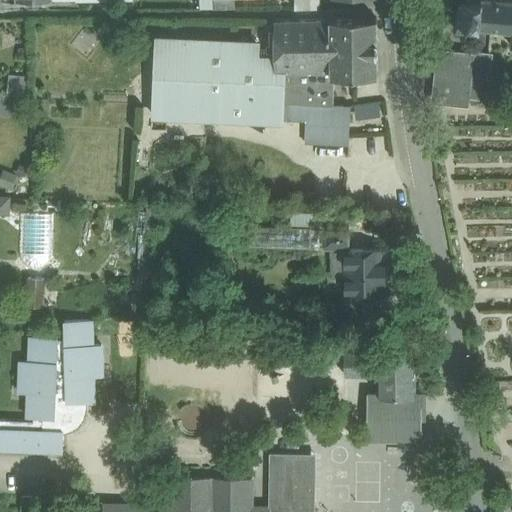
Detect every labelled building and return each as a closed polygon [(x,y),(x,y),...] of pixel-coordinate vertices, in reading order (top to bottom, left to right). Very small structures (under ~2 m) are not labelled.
[(214,0),(215,9),(235,8),(233,0),(214,0)] [(317,0),(294,0),(295,8),(317,8),(317,0)] [(511,0),(461,0),(459,20),(479,22),(476,27),(481,30),(484,27),(496,28),(496,32),(500,32),(501,29),(511,29),(511,37),(511,40),(509,42),(511,46),(511,45),(511,0)] [(377,18),(331,19),(331,20),(332,70),(332,76),(333,76),(378,76),(377,18)] [(276,71),(332,70),(331,20),(275,21),(276,60),(276,71)] [(276,71),(276,60),(259,60),(260,46),(155,42),(154,61),(152,112),(209,115),(209,122),(222,122),(222,116),(315,120),(342,121),(344,105),(333,104),(333,76),(332,76),(332,70),(276,71)] [(472,53),(440,50),(434,101),(467,104),(468,96),(486,98),(491,55),(472,53)] [(342,121),(315,120),(313,145),(348,147),(349,121),(342,121)] [(8,198),(0,197),(0,212),(8,213),(8,198)] [(318,213),(292,211),(291,227),(317,228),(318,213)] [(21,212),(21,264),(50,264),(51,212),(21,212)] [(349,249),(349,228),(325,228),(325,250),(345,249),(349,249)] [(349,249),(345,249),(345,295),(386,295),(386,249),(349,249)] [(44,278),(28,277),(27,306),(43,307),(44,278)] [(199,309),(163,307),(163,321),(199,323),(199,309)] [(92,319),(65,320),(66,339),(58,339),(58,337),(31,335),(31,337),(30,360),(21,360),(21,371),(20,371),(20,380),(20,392),(29,392),(28,415),(28,417),(34,417),(34,420),(0,418),(0,448),(63,451),(64,433),(67,433),(67,432),(74,430),(80,425),(85,420),(88,413),(88,405),(89,405),(89,402),(95,402),(95,399),(94,399),(94,376),(103,376),(102,364),(103,364),(102,355),(102,344),(93,344),(92,321),(93,321),(92,319)] [(421,438),(421,419),(425,418),(426,393),(416,394),(415,351),(344,351),(345,375),(379,374),(379,395),(369,395),(369,419),(369,439),(421,438)] [(314,511),(316,453),(270,452),(269,506),(252,506),(252,477),(172,476),(172,505),(103,503),(102,511),(314,511)] [(44,511),(45,497),(21,496),(20,511),(44,511)]
